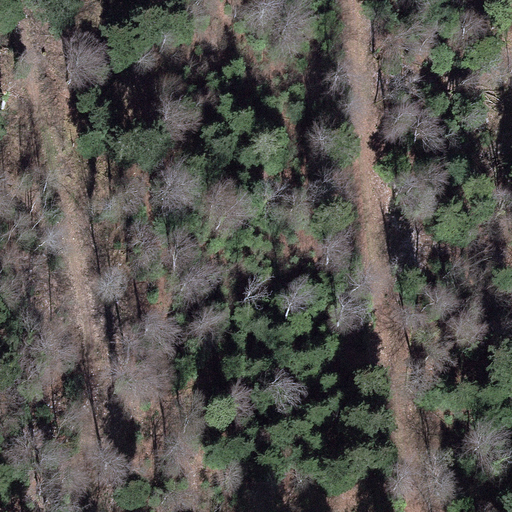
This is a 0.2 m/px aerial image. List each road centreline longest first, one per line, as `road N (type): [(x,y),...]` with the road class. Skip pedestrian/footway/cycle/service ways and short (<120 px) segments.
road 1 (track): [(14,0),(50,136),(92,361),(90,443),(72,511)]
road 2 (track): [(348,0),(361,197),(418,511)]
